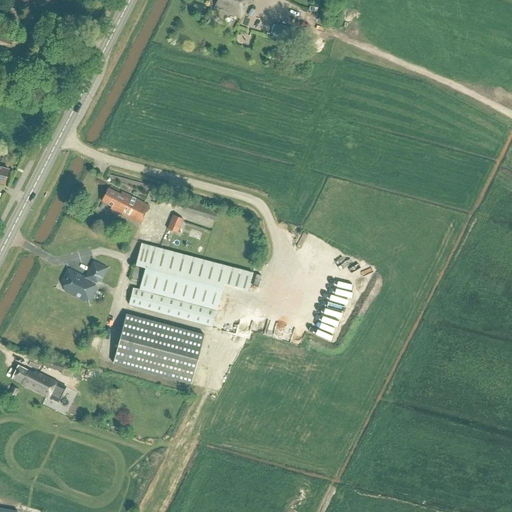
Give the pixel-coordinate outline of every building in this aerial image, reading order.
[(20,0),(28,3),(29,0),(34,0),(36,1),(35,3),(47,9),(51,0),(20,0)] [(213,0),(217,2),(214,7),(222,10),(240,19),(249,0),(213,0)] [(295,30),(274,24),(270,38),(292,43),(295,30)] [(0,27),(0,55),(13,60),(13,61),(23,64),(30,42),(13,36),(14,32),(0,27)] [(511,159),(502,180),(511,185),(511,159)] [(0,182),(5,184),(9,170),(0,167),(0,182)] [(108,189),(102,202),(111,207),(110,210),(140,225),(150,207),(125,194),(124,197),(108,189)] [(183,204),(181,211),(215,221),(218,212),(219,210),(184,200),(183,204)] [(172,216),(166,229),(177,235),(183,220),(172,216)] [(135,265),(144,268),(138,290),(132,289),(128,305),(204,326),(209,309),(216,311),(223,285),(246,291),(251,273),(141,244),(135,265)] [(105,269),(109,268),(105,269),(95,264),(93,260),(94,264),(86,279),(67,270),(66,266),(67,270),(62,279),(69,282),(64,290),(85,301),(87,300),(89,306),(88,300),(90,300),(96,288),(94,283),(99,282),(105,269)] [(125,314),(112,363),(190,384),(203,335),(125,314)] [(46,358),(43,366),(61,372),(60,375),(71,378),(73,371),(81,373),(82,369),(46,358)] [(18,367),(11,379),(48,398),(57,403),(65,388),(56,384),(34,373),(34,374),(18,367)]
